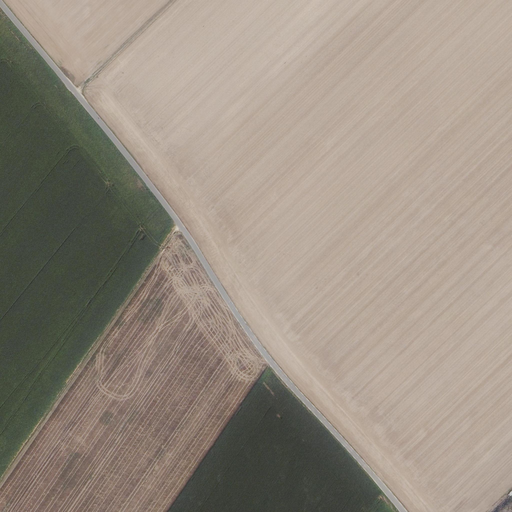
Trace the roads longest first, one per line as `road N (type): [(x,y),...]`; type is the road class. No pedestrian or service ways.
road 1 (unclassified): [(404,511),(274,367),(148,179),(1,0)]
road 2 (track): [(181,225),(0,491)]
road 3 (track): [(173,0),(78,91)]
